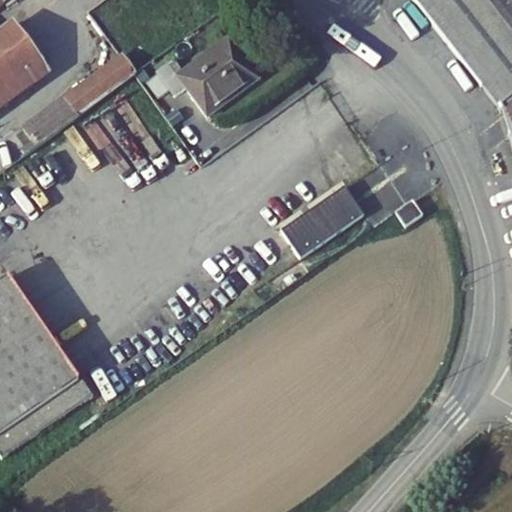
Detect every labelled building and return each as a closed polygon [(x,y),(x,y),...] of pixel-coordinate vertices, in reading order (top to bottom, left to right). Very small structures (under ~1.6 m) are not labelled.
[(0,0),(0,98),(33,74),(3,33),(0,35),(0,3),(4,0),(0,0)] [(511,0),(410,0),(499,109),(511,147),(511,0)] [(175,97),(187,88),(207,116),(258,78),(229,39),(178,77),(170,66),(159,74),(175,97)] [(121,56),(22,129),(31,141),(21,149),(26,156),(135,76),(121,56)] [(301,260),(364,215),(345,187),(281,232),(301,260)] [(407,227),(416,221),(424,215),(413,200),(396,211),(407,227)] [(0,379),(51,342),(7,278),(0,282),(0,379)] [(79,383),(51,342),(0,379),(0,454),(3,458),(93,396),(82,380),(79,383)] [(100,384),(112,400),(161,364),(149,348),(100,384)]
